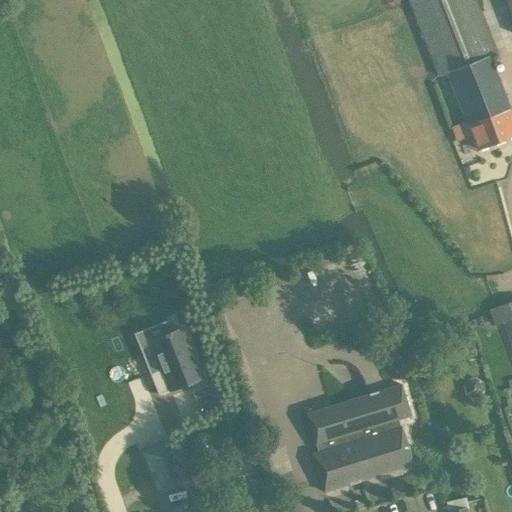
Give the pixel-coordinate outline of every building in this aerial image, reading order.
[(466,122),(452,128),(457,140),(471,135),(476,149),(511,134),(511,116),(488,56),(497,53),(476,0),(415,0),(410,2),(438,75),(446,72),(466,122)] [(498,309),(491,311),(496,325),(503,323),(511,319),(511,303),(502,307),(498,309)] [(511,319),(503,323),(511,347),(511,319)] [(161,368),(149,372),(157,394),(159,394),(157,389),(168,385),(169,389),(185,382),(186,383),(187,382),(201,376),(182,328),(177,330),(176,330),(150,340),(161,368)] [(468,379),(464,386),(466,394),(473,397),(480,395),(484,389),(482,381),(475,377),(468,379)] [(399,383),(301,414),(312,447),(410,415),(399,383)] [(401,427),(312,454),(323,491),(412,464),(401,427)] [(167,440),(142,450),(159,493),(184,483),(167,440)] [(195,511),(191,502),(167,511),(195,511)]
